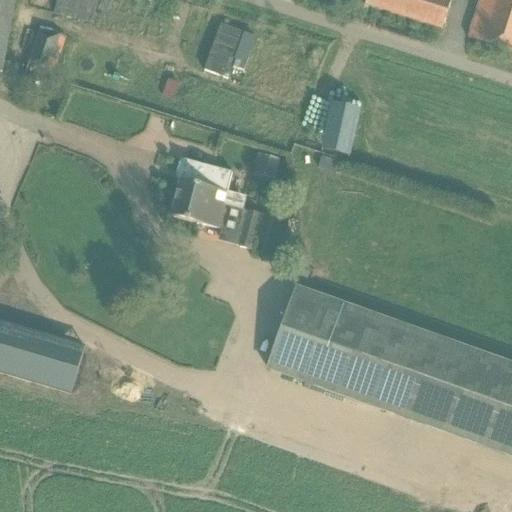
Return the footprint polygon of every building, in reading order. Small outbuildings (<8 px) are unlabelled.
[(0,0),(0,73),(1,74),(15,0),(0,0)] [(91,24),(97,0),(55,0),(52,13),(91,24)] [(441,31),(447,12),(450,0),(366,0),(364,7),(441,31)] [(511,53),(511,0),(480,0),(474,21),(468,40),(511,53)] [(45,95),(51,76),(63,36),(39,28),(21,88),(45,95)] [(320,106),(314,154),(344,158),(350,109),(320,106)] [(258,155),(255,168),(277,173),(280,160),(258,155)] [(181,183),(170,218),(189,224),(219,233),(216,243),(252,253),(263,217),(242,212),(213,204),(216,193),(226,195),(231,175),(180,161),(177,173),(183,175),(181,183)] [(511,369),(294,292),(266,369),(511,456),(511,369)] [(84,350),(0,324),(0,374),(70,396),(84,350)]
